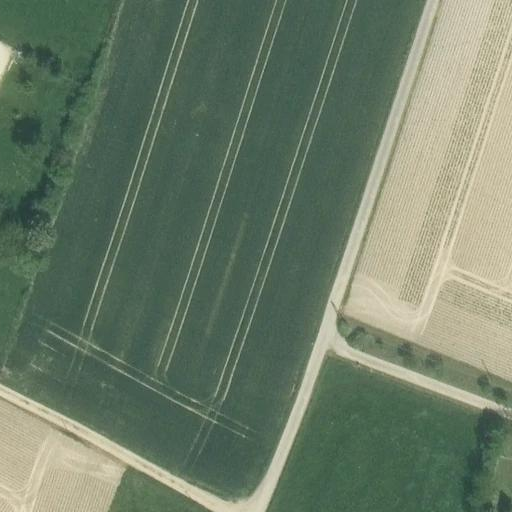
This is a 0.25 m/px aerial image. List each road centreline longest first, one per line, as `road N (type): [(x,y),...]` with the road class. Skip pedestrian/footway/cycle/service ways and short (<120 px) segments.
road 1 (unclassified): [(259,511),(440,0)]
road 2 (track): [(0,386),(220,511)]
